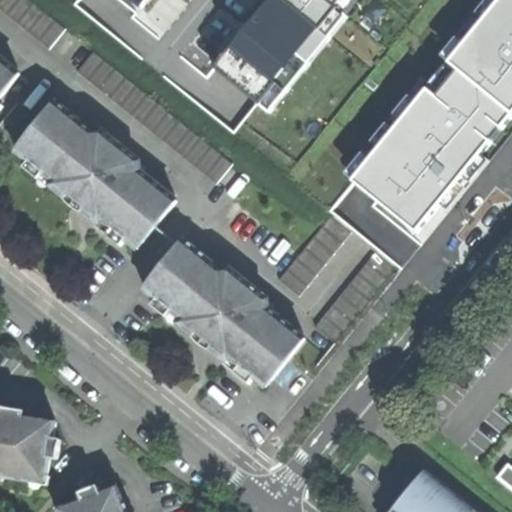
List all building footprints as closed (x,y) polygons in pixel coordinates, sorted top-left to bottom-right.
[(0,0),(0,9),(49,50),(66,29),(28,0),(0,0)] [(130,0),(142,9),(149,0),(130,0)] [(268,0),(213,68),(260,107),(278,85),(276,83),(336,9),(333,6),(338,0),(268,0)] [(363,196),(420,243),(511,132),(511,0),(502,0),(450,63),(462,73),(441,99),(429,89),(350,185),(363,196)] [(233,164),(94,52),(77,72),(217,185),(233,164)] [(0,110),(0,111),(4,107),(0,103),(0,99),(20,75),(0,58),(0,110)] [(93,133),(56,104),(23,145),(35,155),(29,161),(24,168),(39,180),(41,177),(44,173),(55,182),(52,186),(63,195),(91,218),(98,223),(101,220),(112,229),(109,232),(107,235),(122,247),(127,240),(132,234),(144,243),(177,202),(141,172),(145,167),(97,128),(93,133)] [(35,155),(23,145),(17,152),(29,161),(35,155)] [(44,173),(41,177),(52,186),(55,182),(44,173)] [(352,233),(331,217),(279,281),(300,297),(352,233)] [(101,220),(98,223),(109,232),(112,229),(101,220)] [(132,234),(127,240),(138,250),(144,243),(132,234)] [(221,271),(184,242),(151,283),(163,293),(157,299),(152,306),(167,318),(169,315),(172,311),(183,320),(180,324),(194,335),(226,361),(229,357),(240,366),(237,370),(235,373),(250,385),(255,378),(260,371),(272,381),(305,340),(269,310),(273,305),(225,266),(221,271)] [(397,269),(376,252),(315,327),(336,344),(397,269)] [(163,293),(151,283),(146,290),(157,299),(163,293)] [(172,311),(169,315),(180,324),(183,320),(172,311)] [(229,357),(226,361),(237,370),(240,366),(229,357)] [(260,371),(255,378),(267,388),(272,381),(260,371)] [(0,471),(2,472),(6,478),(32,482),(33,474),(48,476),(51,459),(54,440),(57,423),(11,416),(12,410),(5,409),(0,408),(0,471)] [(54,440),(51,459),(58,460),(61,441),(54,440)] [(511,467),(509,465),(498,478),(511,489),(511,467)] [(456,493),(427,469),(392,511),(473,511),(453,495),(456,493)] [(33,474),(32,482),(47,484),(48,476),(33,474)] [(83,501),(102,494),(99,487),(81,494),(83,501)] [(127,511),(118,488),(102,494),(83,501),(67,508),(68,511),(127,511)]
